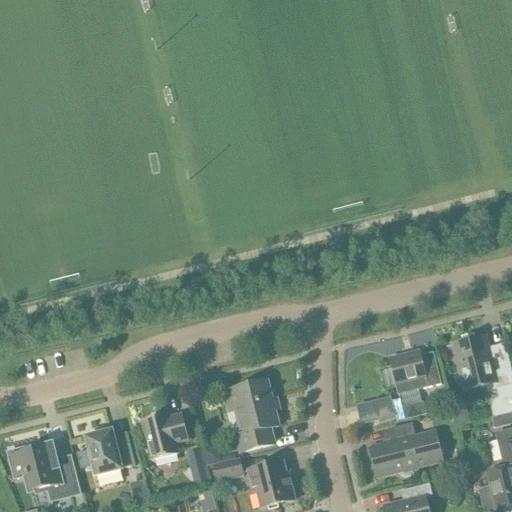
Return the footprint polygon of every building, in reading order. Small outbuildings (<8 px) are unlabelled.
[(142,0),(146,12),(151,11),(148,0),(142,0)] [(453,34),(458,32),(454,16),(449,18),(453,34)] [(168,106),(173,104),(169,88),(164,90),(168,106)] [(485,337),(446,347),(446,348),(454,346),(459,365),(463,384),(484,379),(486,388),(487,393),(496,391),(498,399),(493,401),(491,407),(493,419),(511,414),(511,370),(510,361),(506,362),(492,366),(488,349),(485,337)] [(420,354),(390,361),(399,396),(400,396),(414,392),(428,389),(442,385),(437,367),(434,354),(421,357),(420,354)] [(226,393),(231,413),(235,412),(241,435),(237,436),(241,454),(275,446),(271,430),(279,428),(268,383),(226,393)] [(442,395),(430,399),(433,409),(445,406),(442,395)] [(391,398),(376,402),(381,422),(396,418),(394,408),(391,398)] [(465,403),(450,407),(455,428),(470,425),(465,403)] [(511,425),(511,414),(493,419),(496,429),(511,425)] [(183,416),(170,419),(169,415),(142,422),(152,462),(179,456),(176,445),(189,441),(183,416)] [(406,478),(418,475),(419,473),(419,471),(445,465),(437,433),(415,438),(412,426),(408,426),(389,431),(392,445),(372,450),(372,449),(370,449),(378,480),(379,479),(379,478),(401,472),(402,476),(406,478)] [(89,452),(77,455),(81,470),(93,467),(96,478),(122,471),(122,470),(136,467),(129,441),(116,444),(114,437),(113,433),(103,435),(102,432),(88,436),(89,439),(86,439),(89,452)] [(506,469),(488,474),(491,487),(493,497),(496,511),(511,511),(511,432),(498,436),(504,461),(506,469)] [(52,447),(14,457),(17,469),(14,470),(16,478),(26,476),(31,494),(50,489),(53,501),(78,494),(70,463),(57,467),(52,447)] [(213,449),(202,451),(206,468),(214,466),(222,464),(221,458),(220,453),(219,447),(213,449)] [(199,449),(186,453),(190,467),(203,463),(199,449)] [(222,464),(214,466),(218,481),(242,475),(238,460),(222,464)] [(283,463),(264,468),(248,472),(253,494),(257,493),(261,510),(295,502),(288,475),(287,476),(283,463)] [(466,477),(459,479),(462,491),(469,489),(466,477)] [(427,511),(425,500),(433,498),(430,485),(401,492),(403,504),(385,508),(386,511),(427,511)] [(145,486),(132,490),(137,511),(150,507),(145,486)]
